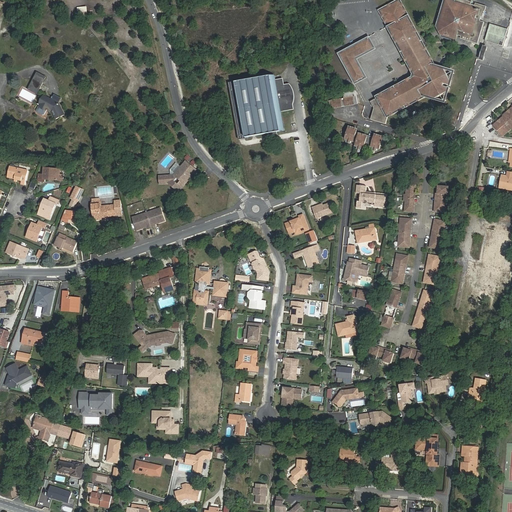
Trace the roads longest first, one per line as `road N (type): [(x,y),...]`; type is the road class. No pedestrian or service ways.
road 1 (residential): [(337,420),(267,415),(283,268),(253,209)]
road 2 (residential): [(253,209),(80,269),(0,272)]
road 3 (residential): [(253,209),(184,124),(150,0)]
road 4 (residential): [(401,329),(425,204),(425,148)]
road 5 (residential): [(425,148),(253,209)]
road 6 (unknown): [(119,511),(125,492),(165,499),(177,474),(208,462)]
